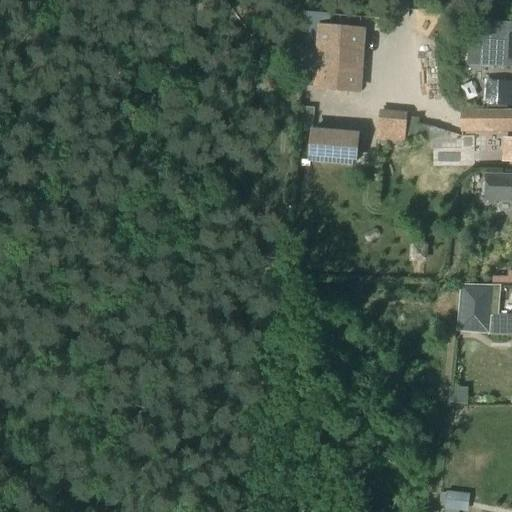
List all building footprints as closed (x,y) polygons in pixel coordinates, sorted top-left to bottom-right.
[(511,36),(501,36),(502,23),(484,21),(481,66),(511,68),(511,36)] [(358,91),(362,31),(321,28),(318,89),(358,91)] [(511,105),(511,83),(485,83),(484,105),(511,105)] [(511,110),(461,110),(461,128),(511,128),(511,110)] [(407,118),(380,116),(378,140),(406,143),(407,118)] [(357,164),(358,138),(359,136),(314,133),(312,161),(357,164)] [(511,202),(511,174),(485,174),(484,202),(511,202)] [(365,238),(365,239),(365,240),(366,241),(367,242),(368,242),(369,242),(370,242),(371,242),(378,238),(380,235),(378,231),(374,231),(366,235),(366,236),(365,236),(365,237),(365,238)] [(498,318),(499,307),(492,307),(494,287),(469,285),(465,331),(490,333),(491,317),(498,318)] [(450,388),(449,405),(467,405),(467,388),(450,388)] [(459,495),(460,491),(448,489),(447,493),(439,492),(437,504),(444,505),(443,511),(456,511),(457,508),(462,509),(464,496),(459,495)]
